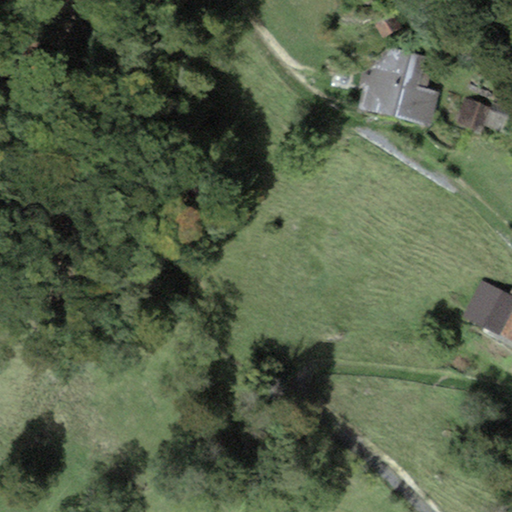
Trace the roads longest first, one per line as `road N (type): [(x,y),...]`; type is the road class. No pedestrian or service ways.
road 1 (track): [(511,389),(360,369),(316,367),(304,376),(296,388),(303,402),(424,511)]
road 2 (track): [(511,235),(440,176),(310,95),(231,0)]
